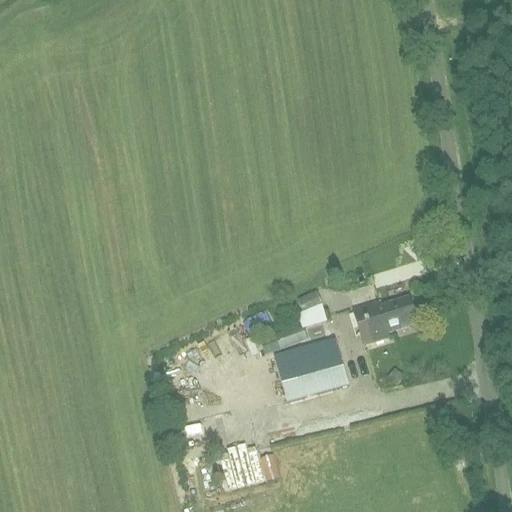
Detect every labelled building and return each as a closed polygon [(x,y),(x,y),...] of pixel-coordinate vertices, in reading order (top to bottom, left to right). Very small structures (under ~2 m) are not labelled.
[(300,322),(325,315),(322,306),(315,292),(297,300),(303,315),(298,318),(300,322)] [(417,326),(408,299),(380,308),(379,304),(361,309),(352,312),(363,347),(372,344),(389,339),(388,335),(417,326)] [(265,355),(307,340),(300,324),(260,340),(265,355)] [(336,341),(274,358),(288,405),(349,388),(336,341)] [(443,356),(415,363),(420,381),(448,374),(443,356)] [(267,456),(272,478),(282,476),(277,454),(267,456)]
